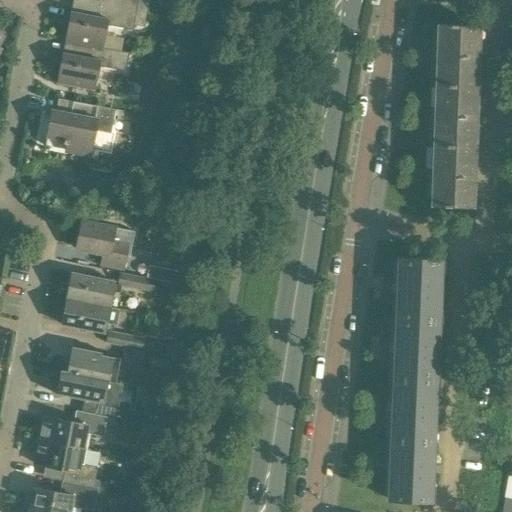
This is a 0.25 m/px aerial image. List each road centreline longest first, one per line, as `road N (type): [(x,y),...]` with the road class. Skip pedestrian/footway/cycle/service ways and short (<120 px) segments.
road 1 (secondary): [(264,511),(342,0)]
road 2 (residential): [(309,511),(356,223)]
road 3 (residential): [(3,451),(40,255),(39,231),(0,207)]
road 4 (residential): [(356,223),(395,0)]
road 5 (residential): [(0,199),(34,7)]
road 6 (residential): [(511,251),(356,223)]
